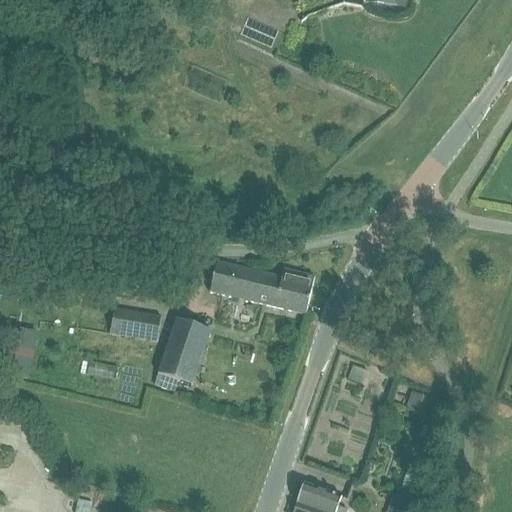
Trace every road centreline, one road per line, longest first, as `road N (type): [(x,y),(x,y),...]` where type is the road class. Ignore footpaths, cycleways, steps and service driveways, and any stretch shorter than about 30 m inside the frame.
road 1 (track): [(381,228),(237,253),(48,249),(0,240)]
road 2 (tertiary): [(264,511),(332,316),(365,250),(411,195)]
road 3 (tertiary): [(411,195),(511,55)]
